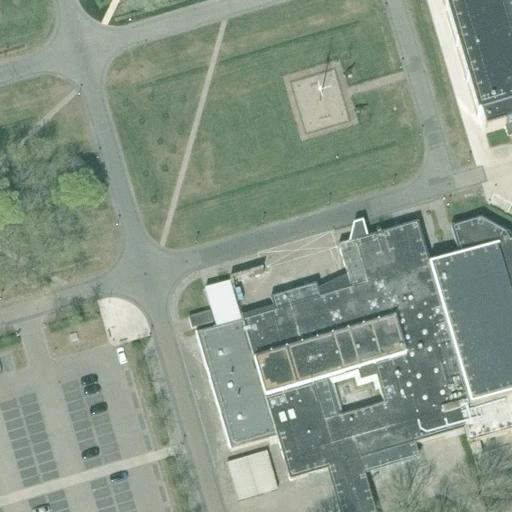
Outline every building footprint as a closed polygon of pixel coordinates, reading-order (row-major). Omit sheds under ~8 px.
[(511,2),(511,0),(444,0),(447,11),(445,11),(446,12),(448,12),(458,46),(456,47),(456,48),(458,47),(468,82),(466,82),(467,83),(469,83),(479,117),(477,118),(477,119),(480,118),(483,129),(485,136),(504,130),(511,127),(511,2)] [(316,286),(296,292),(270,300),(273,308),(259,317),(243,322),(215,330),(214,330),(195,336),(228,448),(230,454),(277,440),(289,483),(327,472),(415,447),(459,434),(464,433),(468,446),(479,443),(511,433),(511,240),(510,237),(480,220),(451,229),(457,251),(459,258),(451,261),(443,263),(434,265),(432,266),(430,267),(418,224),(401,229),(398,230),(396,231),(368,239),(367,239),(349,244),(338,248),(350,290),(346,291),(320,299),(316,286)] [(353,229),(349,244),(367,239),(363,226),(353,229)] [(203,293),(215,330),(243,322),(232,284),(203,293)] [(188,319),(191,331),(212,324),(209,313),(188,319)] [(73,335),(70,336),(72,343),(75,342),(78,341),(76,334),(73,335)] [(479,443),(468,446),(471,457),(482,454),(479,443)] [(415,447),(327,472),(338,511),(375,511),(365,477),(419,461),(415,447)] [(226,470),(235,499),(238,508),(277,496),(277,494),(275,487),(266,458),(226,470)] [(489,458),(479,461),(481,468),(491,465),(489,458)] [(490,468),(480,471),(482,478),(492,476),(490,468)]
